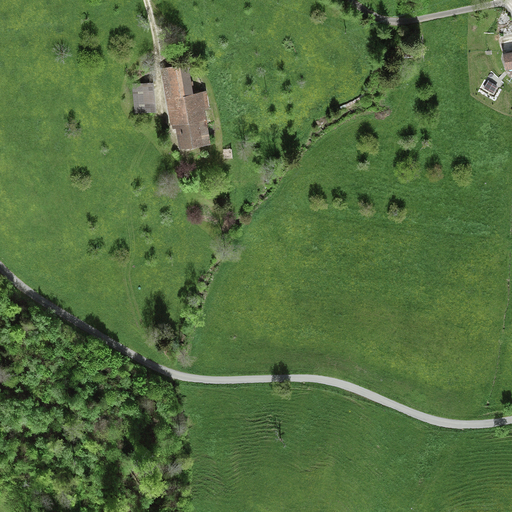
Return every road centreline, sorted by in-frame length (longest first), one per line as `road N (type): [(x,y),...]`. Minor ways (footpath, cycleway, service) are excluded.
road 1 (unclassified): [(511,423),(437,425),(341,385),(180,376),(115,345),(0,266)]
road 2 (unclassified): [(510,0),(394,22),(348,0)]
